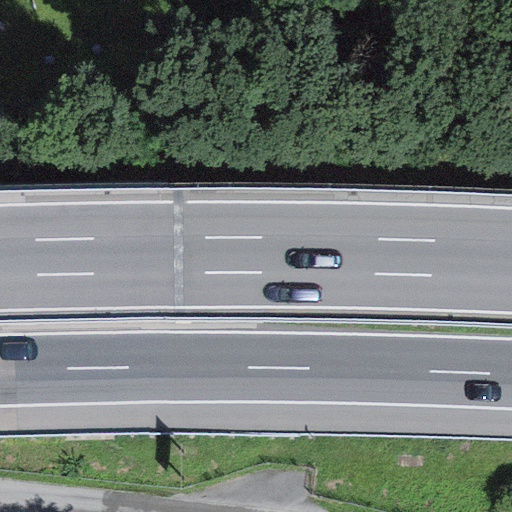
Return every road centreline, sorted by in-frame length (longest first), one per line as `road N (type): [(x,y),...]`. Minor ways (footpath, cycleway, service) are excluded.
road 1 (motorway): [(0,372),(511,376)]
road 2 (motorway): [(511,262),(0,258)]
